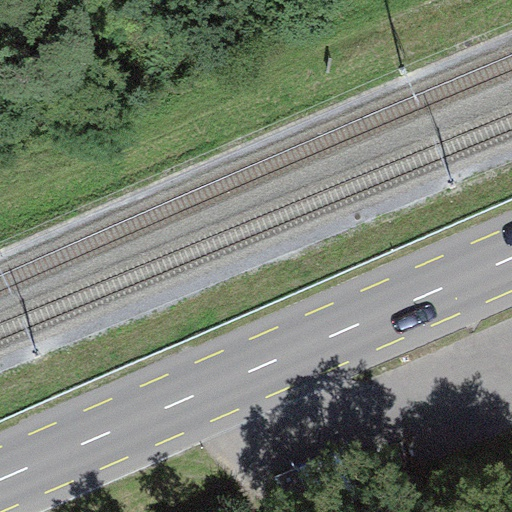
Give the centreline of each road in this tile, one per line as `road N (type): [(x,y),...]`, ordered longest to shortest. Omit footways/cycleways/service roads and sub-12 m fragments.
road 1 (primary): [(511,261),(0,481)]
road 2 (track): [(492,0),(0,213)]
road 3 (track): [(211,390),(267,511)]
